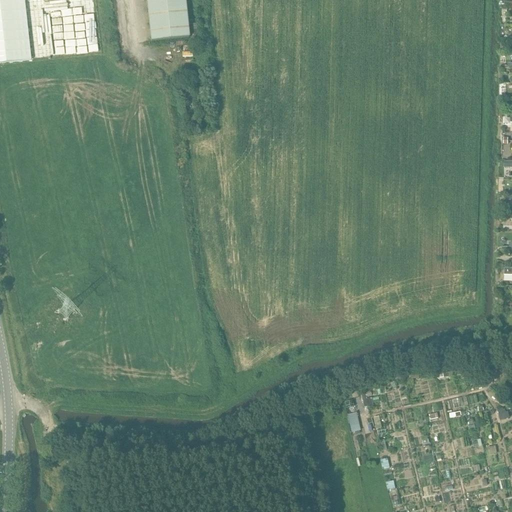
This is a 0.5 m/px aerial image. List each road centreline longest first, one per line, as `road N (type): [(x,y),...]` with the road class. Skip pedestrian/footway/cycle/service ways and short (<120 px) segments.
road 1 (track): [(302,404),(402,363),(511,358)]
road 2 (tertiary): [(3,511),(8,405),(0,343)]
